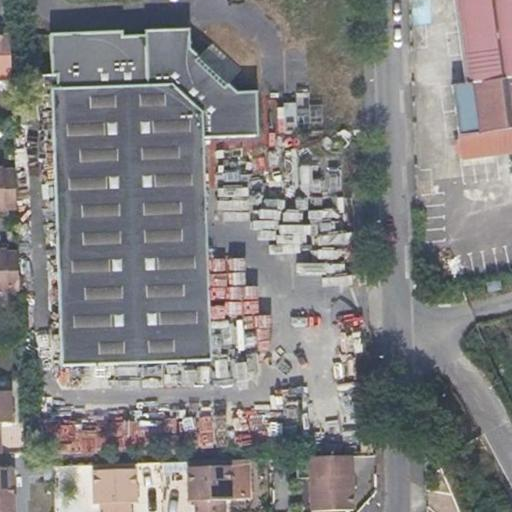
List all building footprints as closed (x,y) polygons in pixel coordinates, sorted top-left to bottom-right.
[(511,126),(511,0),(452,0),(463,83),(449,84),(456,134),(459,134),(511,126)] [(56,92),(66,366),(216,361),(208,139),(262,137),(260,93),(246,93),(233,83),(246,68),(216,42),(203,57),(193,49),(193,30),(149,32),(151,88),(56,92)] [(13,41),(1,41),(2,70),(14,69),(13,41)] [(459,155),(511,147),(511,126),(459,134),(456,134),(459,155)] [(18,166),(5,166),(7,207),(20,207),(18,166)] [(0,247),(0,288),(11,289),(9,247),(0,247)] [(22,247),(9,247),(11,289),(24,288),(22,247)] [(14,389),(0,388),(0,435),(3,436),(2,420),(15,420),(14,389)] [(47,413),(49,442),(64,441),(65,452),(97,449),(94,410),(47,413)] [(346,464),(317,465),(317,480),(311,480),(311,511),(353,511),(353,479),(346,479),(346,464)] [(4,467),(0,466),(0,511),(13,511),(12,466),(4,467)] [(231,468),(190,469),(190,503),(197,503),(196,511),(225,511),(225,502),(232,502),(231,468)] [(137,471),(95,473),(96,506),(102,506),(102,511),(130,511),(130,506),(137,505),(137,471)]
